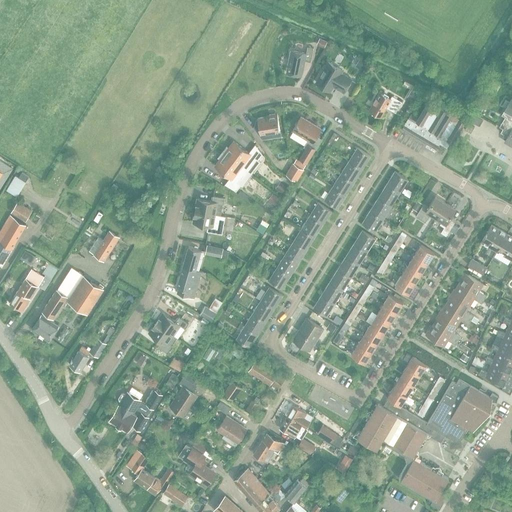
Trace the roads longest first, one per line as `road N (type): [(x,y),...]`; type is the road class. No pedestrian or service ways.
road 1 (residential): [(58,432),(156,290),(184,177),(231,110),(272,93),(303,95),(390,147)]
road 2 (residential): [(296,367),(361,394),(482,206)]
road 3 (residential): [(296,367),(270,340),(390,147)]
road 4 (residential): [(225,484),(287,381)]
